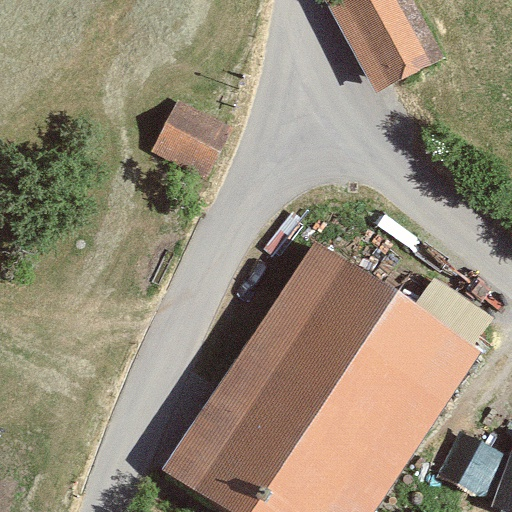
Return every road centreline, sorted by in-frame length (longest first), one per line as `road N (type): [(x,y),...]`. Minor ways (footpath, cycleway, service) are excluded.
road 1 (residential): [(104,511),(148,395),(289,92)]
road 2 (unclassified): [(511,274),(289,92)]
